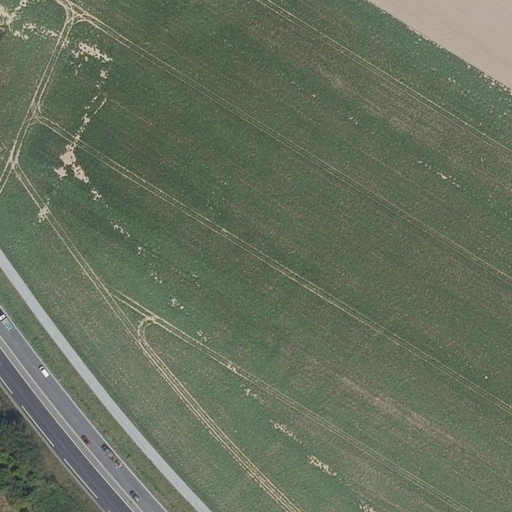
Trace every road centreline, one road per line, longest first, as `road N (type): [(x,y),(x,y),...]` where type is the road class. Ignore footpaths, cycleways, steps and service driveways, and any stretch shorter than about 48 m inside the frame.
road 1 (unclassified): [(0,256),(73,358),(205,511)]
road 2 (trunk): [(154,511),(0,319)]
road 3 (trunk): [(0,359),(121,511)]
